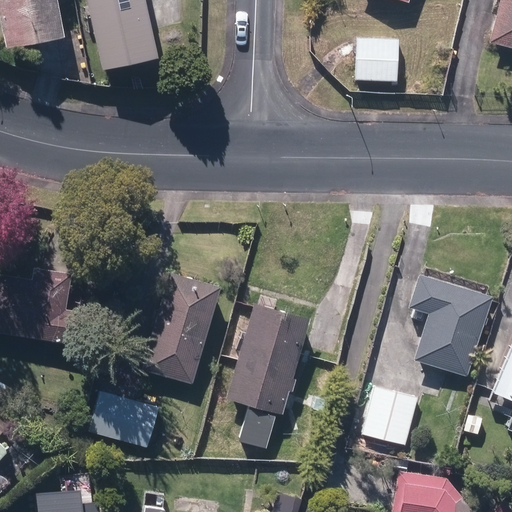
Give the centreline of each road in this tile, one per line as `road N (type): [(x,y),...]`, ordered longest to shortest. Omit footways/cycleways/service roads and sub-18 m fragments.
road 1 (residential): [(252,157),(511,160)]
road 2 (residential): [(0,129),(118,152),(252,157)]
road 3 (residential): [(252,157),(258,0)]
